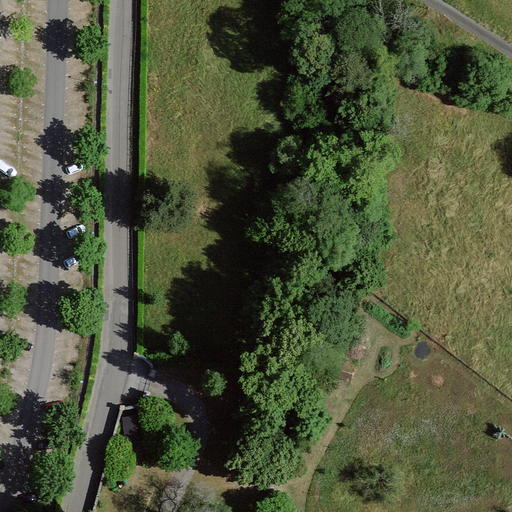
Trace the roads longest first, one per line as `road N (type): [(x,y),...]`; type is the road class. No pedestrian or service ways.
road 1 (residential): [(77,511),(111,391),(123,0)]
road 2 (unknown): [(408,0),(511,62)]
